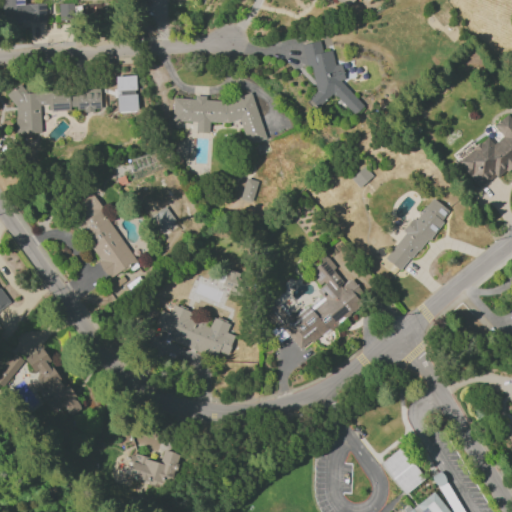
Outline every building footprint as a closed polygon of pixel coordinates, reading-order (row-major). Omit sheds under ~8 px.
[(1,0),(2,22),(37,21),(36,3),(24,4),(24,0),(1,0)] [(335,0),(342,8),(352,0),(335,0)] [(301,44),(305,64),(310,70),(315,91),(307,98),(316,107),(332,93),(353,116),(363,107),(340,81),(343,78),(340,63),(333,65),(330,50),(321,52),(319,40),(301,44)] [(116,111),(136,110),(135,75),(115,76),(116,111)] [(14,133),(40,132),(38,105),(50,104),(51,112),(100,109),(99,88),(22,91),(22,88),(12,89),(14,133)] [(172,97),(170,120),(195,122),(194,132),(208,133),(208,121),(226,123),(239,119),(245,144),(264,139),(251,93),(222,101),(205,99),(204,96),(197,95),(186,98),(172,97)] [(511,163),(511,119),(507,113),(492,125),(501,137),(492,144),(487,137),(456,160),(479,189),(511,163)] [(185,158),(185,140),(175,140),(174,158),(185,158)] [(350,178),(357,187),(370,176),(363,167),(350,178)] [(239,198),(251,202),(257,181),(245,177),(239,198)] [(134,262),(90,193),(66,208),(110,277),(134,262)] [(447,210),(429,196),(384,259),(402,273),(447,210)] [(147,218),(157,233),(174,221),(164,206),(147,218)] [(300,351),(366,298),(349,278),(344,282),(325,258),(308,272),(320,287),(314,291),(318,295),(289,318),(277,304),(263,315),(275,331),(280,327),(300,351)] [(0,308),(8,303),(0,291),(0,308)] [(153,327),(170,333),(168,341),(215,357),(216,352),(226,355),(233,335),(226,333),(230,323),(212,316),(209,326),(185,318),(188,310),(172,304),(169,313),(159,310),(153,327)] [(23,357),(48,396),(42,399),(51,414),(63,406),(68,415),(81,407),(66,384),(63,386),(39,347),(23,357)] [(0,384),(2,386),(22,360),(13,353),(0,370),(0,384)] [(423,481),(403,447),(380,460),(400,494),(423,481)] [(159,461),(131,454),(125,475),(171,488),(180,455),(162,450),(159,461)] [(416,504),(422,511),(448,511),(432,491),(416,504)]
